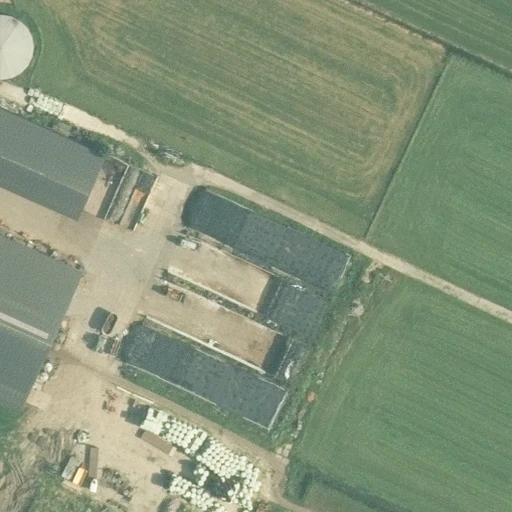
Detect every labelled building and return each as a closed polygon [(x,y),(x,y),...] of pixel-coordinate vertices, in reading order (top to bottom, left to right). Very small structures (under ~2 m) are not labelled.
[(0,76),(2,76),(5,76),(8,76),(10,75),(13,74),(15,73),(18,72),(20,70),(22,69),(24,67),(26,65),(28,62),(29,60),(31,58),(32,55),(33,52),(33,50),(33,47),(34,44),(33,41),(33,39),(32,36),(31,33),(30,31),(29,28),(28,26),(26,24),(24,22),(22,20),(20,18),(17,17),(15,15),(12,14),(9,13),(7,13),(4,13),(0,12),(0,76)] [(125,218),(136,188),(124,184),(113,214),(125,218)] [(205,192),(206,215),(226,213),(224,190),(205,192)] [(230,226),(280,243),(287,221),(238,204),(230,226)] [(132,371),(277,423),(290,385),(293,386),(310,339),(312,340),(327,298),(244,268),(251,250),(186,227),(169,274),(134,261),(116,310),(150,322),(132,371)] [(0,394),(21,404),(79,274),(0,238),(0,394)]
